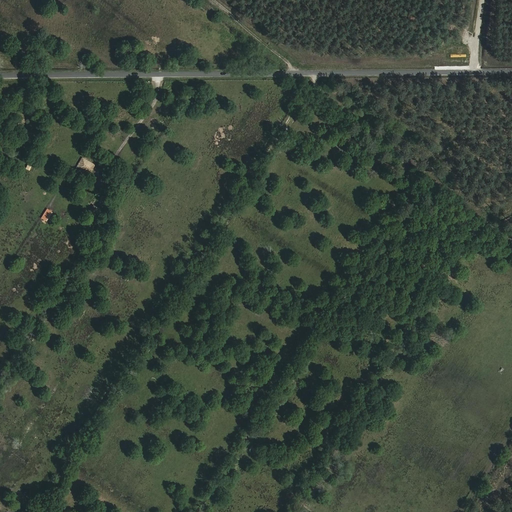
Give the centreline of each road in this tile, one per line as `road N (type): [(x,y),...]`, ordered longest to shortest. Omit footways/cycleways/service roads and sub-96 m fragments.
road 1 (tertiary): [(0,77),(511,71)]
road 2 (track): [(303,73),(207,0)]
